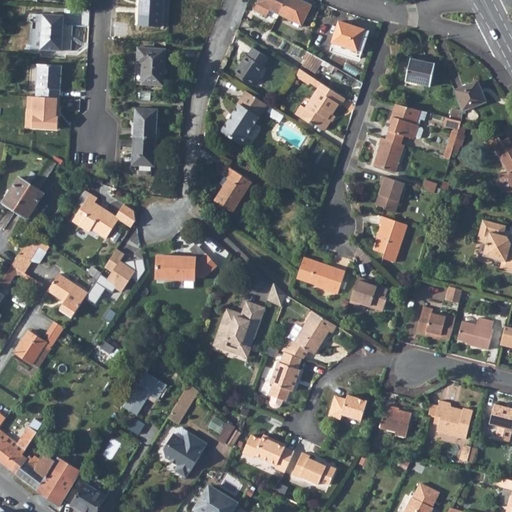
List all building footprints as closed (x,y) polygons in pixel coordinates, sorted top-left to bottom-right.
[(141,0),(140,25),(161,26),(162,4),(162,0),(141,0)] [(258,0),(257,3),(279,14),(286,0),(258,0)] [(300,0),(286,0),(279,14),(301,25),(311,5),(300,0)] [(43,14),(41,49),(62,50),(64,16),(43,14)] [(343,23),(335,42),(364,53),(372,33),(343,23)] [(139,47),(137,81),(142,81),(142,83),(164,84),(166,48),(139,47)] [(246,56),(234,74),(252,86),(264,68),(263,67),(268,58),(253,48),(247,57),(246,56)] [(303,65),(317,73),(325,59),(310,52),(303,65)] [(412,59),(407,82),(429,88),(435,65),(412,59)] [(37,64),(35,96),(39,96),(59,97),(61,65),(37,64)] [(300,69),(296,76),(309,84),(310,82),(320,88),(323,84),(300,69)] [(323,84),(320,88),(308,107),(303,104),(297,113),(304,118),(315,124),(316,122),(327,129),(333,119),(330,117),(333,112),(334,113),(340,104),(342,105),(346,98),(323,84)] [(462,113),(486,104),(483,95),(481,96),(477,85),(455,92),(462,113)] [(266,104),(245,90),(237,102),(238,104),(232,114),(229,120),(228,120),(221,130),(241,143),(246,134),(250,135),(254,129),(252,125),(266,104)] [(59,97),(39,96),(38,121),(31,121),(30,127),(44,128),(44,121),(58,121),(59,97)] [(395,118),(386,143),(402,148),(405,140),(415,144),(416,143),(419,144),(421,143),(424,135),(423,133),(419,132),(420,131),(417,129),(421,116),(396,108),(393,117),(395,118)] [(136,109),(134,137),(157,138),(158,110),(136,109)] [(448,123),(446,131),(459,135),(461,127),(448,123)] [(157,138),(134,137),(133,152),(135,152),(135,165),(155,167),(157,138)] [(511,170),(511,171),(511,139),(511,138),(505,142),(501,137),(488,145),(492,151),(497,148),(511,170)] [(386,143),(382,141),(379,148),(381,148),(374,168),(396,175),(405,150),(402,148),(386,143)] [(220,174),(224,176),(229,180),(224,187),(215,201),(233,212),(253,182),(226,165),(220,174)] [(0,196),(0,201),(15,211),(32,184),(15,174),(0,196)] [(224,176),(219,183),(224,187),(229,180),(224,176)] [(405,187),(383,180),(380,187),(383,188),(380,196),(376,207),(384,211),(384,212),(395,216),(405,187)] [(425,183),(422,193),(433,197),(437,187),(425,183)] [(32,184),(15,211),(28,219),(45,193),(32,184)] [(119,218),(132,226),(135,220),(134,210),(123,203),(115,216),(104,209),(103,210),(94,204),(98,198),(90,193),(88,197),(87,197),(78,207),(71,220),(89,231),(93,226),(100,231),(99,233),(107,238),(119,218)] [(408,229),(382,220),(379,226),(381,227),(377,240),(378,240),(374,253),(384,256),(383,261),(395,265),(408,229)] [(503,238),(504,235),(506,227),(483,221),(477,241),(487,244),(483,254),(485,258),(504,263),(507,264),(505,270),(511,272),(511,251),(511,252),(511,249),(511,246),(509,239),(503,238)] [(511,239),(511,238),(504,235),(503,238),(509,239),(511,246),(511,249),(511,252),(511,251),(511,239)] [(23,249),(19,255),(30,262),(42,242),(23,249)] [(19,255),(12,265),(23,272),(30,262),(19,255)] [(194,281),(194,278),(203,278),(215,267),(205,256),(198,262),(195,262),(195,259),(184,258),(184,260),(176,260),(176,258),(158,257),(157,279),(175,280),(175,278),(183,278),(183,281),(194,281)] [(304,258),(298,274),(310,278),(309,281),(317,284),(316,286),(316,287),(338,294),(346,272),(337,269),(336,271),(329,269),(330,267),(304,258)] [(23,272),(12,265),(1,283),(0,284),(7,288),(15,276),(20,274),(41,288),(43,285),(23,272)] [(60,311),(71,318),(88,293),(59,274),(49,291),(66,302),(60,311)] [(358,277),(349,302),(359,305),(360,302),(382,309),(386,300),(384,299),(386,291),(376,287),(376,288),(366,285),(368,281),(358,277)] [(449,287),(445,301),(459,304),(463,291),(454,288),(449,287)] [(246,304),(242,315),(251,319),(255,307),(246,304)] [(242,317),(226,312),(214,347),(225,351),(228,343),(240,347),(237,355),(247,359),(264,310),(255,307),(251,319),(242,315),(242,317)] [(431,313),(422,310),(416,333),(440,339),(440,338),(449,340),(455,318),(439,314),(438,316),(431,314),(431,313)] [(288,340),(281,353),(284,354),(302,360),(303,360),(308,352),(314,356),(328,333),(332,334),(336,328),(311,313),(300,332),(293,343),(288,340)] [(463,321),(458,340),(472,343),(471,345),(487,350),(493,329),(492,329),(493,322),(478,318),(476,325),(463,321)] [(64,328),(54,322),(45,335),(49,338),(46,342),(28,332),(16,352),(38,367),(52,346),(64,328)] [(511,347),(511,328),(505,326),(500,345),(511,347)] [(287,340),(288,340),(293,343),(300,332),(294,329),(287,340)] [(302,360),(284,354),(280,364),(277,363),(270,385),(273,386),(269,396),(273,398),(284,402),(287,403),(291,392),(293,393),(301,371),(298,371),(302,360)] [(143,371),(121,406),(136,415),(148,394),(159,401),(168,387),(143,371)] [(189,382),(183,392),(194,399),(199,391),(189,382)] [(183,392),(167,416),(179,424),(194,399),(183,392)] [(335,397),(329,417),(341,420),(342,415),(361,421),(367,402),(347,396),(346,400),(335,397)] [(284,402),(273,398),(271,401),(271,405),(272,408),(275,409),(278,410),(281,408),(283,405),(284,402)] [(435,417),(433,424),(438,425),(436,432),(465,440),(473,411),(463,408),(462,411),(457,409),(454,412),(450,411),(448,404),(439,402),(438,406),(431,404),(428,415),(435,417)] [(511,408),(495,405),(490,423),(511,429),(511,427),(511,408)] [(385,406),(379,429),(395,433),(394,436),(405,439),(411,414),(395,410),(395,412),(392,411),(393,407),(385,406)] [(213,415),(207,425),(216,431),(222,425),(224,422),(222,421),(213,415)] [(142,436),(148,424),(136,417),(130,429),(142,436)] [(0,461),(11,470),(22,454),(42,425),(35,419),(26,431),(18,443),(0,428),(0,461)] [(219,433),(215,438),(224,443),(236,427),(231,423),(224,422),(222,425),(216,431),(219,433)] [(166,447),(168,456),(181,464),(178,470),(187,476),(191,470),(192,471),(205,450),(203,449),(208,441),(190,430),(185,438),(176,432),(170,442),(172,443),(169,447),(167,445),(166,447)] [(272,443),(264,439),(262,442),(252,437),(244,454),(255,459),(256,456),(278,466),(276,469),(287,474),(296,453),(286,449),(287,446),(273,440),(272,443)] [(22,454),(11,470),(38,491),(57,459),(58,457),(64,448),(54,442),(40,462),(29,455),(27,458),(22,454)] [(462,444),(461,450),(469,452),(470,446),(462,444)] [(469,452),(461,450),(459,459),(466,461),(469,452)] [(304,454),(293,477),(301,481),(301,480),(319,487),(321,483),(330,487),(337,471),(327,466),(326,468),(309,460),(311,457),(304,454)] [(57,459),(38,491),(61,506),(81,471),(58,457),(57,459)] [(88,484),(107,496),(111,490),(112,487),(93,475),(88,484)] [(511,511),(511,479),(499,477),(497,485),(511,488),(510,493),(509,493),(506,503),(511,504),(508,511),(511,511)] [(207,482),(189,508),(196,511),(229,511),(237,501),(207,482)] [(432,511),(435,508),(434,507),(441,493),(419,482),(412,496),(410,495),(400,511),(432,511)] [(74,489),(67,500),(73,504),(72,505),(82,511),(97,511),(102,504),(113,510),(121,496),(111,490),(107,496),(88,484),(86,483),(80,492),(74,489)] [(15,511),(0,501),(0,511),(15,511)] [(506,503),(503,511),(508,511),(511,504),(506,503)]
